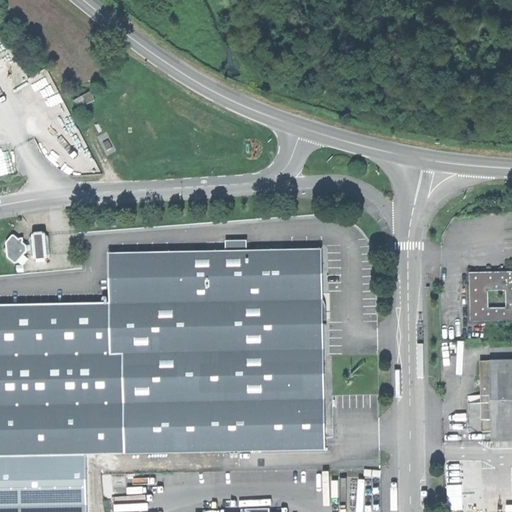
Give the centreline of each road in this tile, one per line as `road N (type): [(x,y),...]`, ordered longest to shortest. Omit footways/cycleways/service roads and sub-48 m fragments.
road 1 (residential): [(0,207),(281,185)]
road 2 (unclassified): [(409,231),(414,511)]
road 3 (primary): [(83,0),(180,72),(304,129)]
road 4 (residential): [(281,185),(334,185),(362,195),(409,231)]
road 5 (primary): [(304,129),(431,159)]
